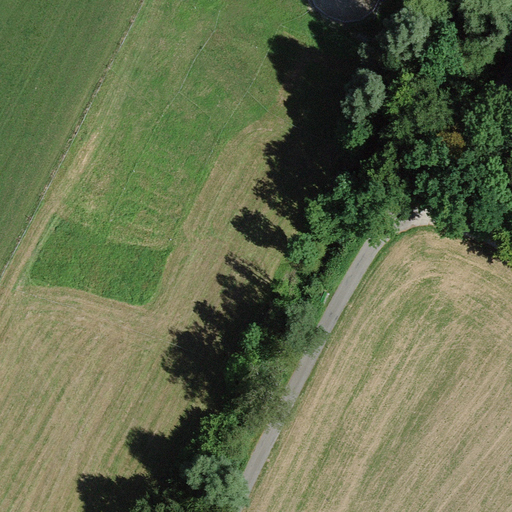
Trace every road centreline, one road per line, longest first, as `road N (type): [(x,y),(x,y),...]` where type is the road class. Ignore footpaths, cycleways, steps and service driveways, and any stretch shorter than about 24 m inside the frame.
road 1 (track): [(511,81),(442,152),(353,269),(236,511)]
road 2 (track): [(390,223),(443,220),(511,247)]
